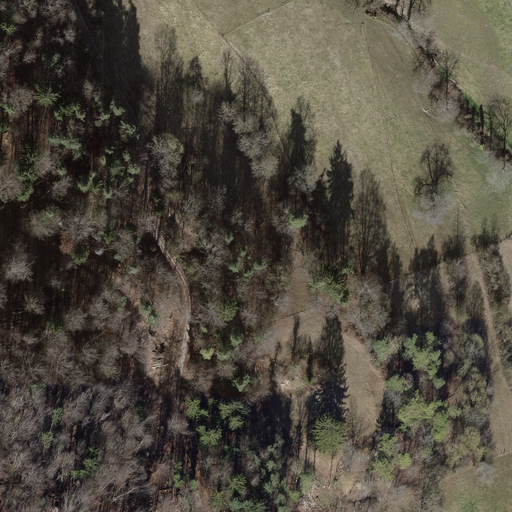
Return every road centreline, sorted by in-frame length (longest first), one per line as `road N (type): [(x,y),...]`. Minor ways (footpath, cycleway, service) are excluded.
road 1 (track): [(292,511),(229,287),(192,248),(71,0)]
road 2 (track): [(179,397),(158,375),(135,298),(0,204)]
road 3 (track): [(149,150),(150,217),(190,290),(193,311),(179,397)]
